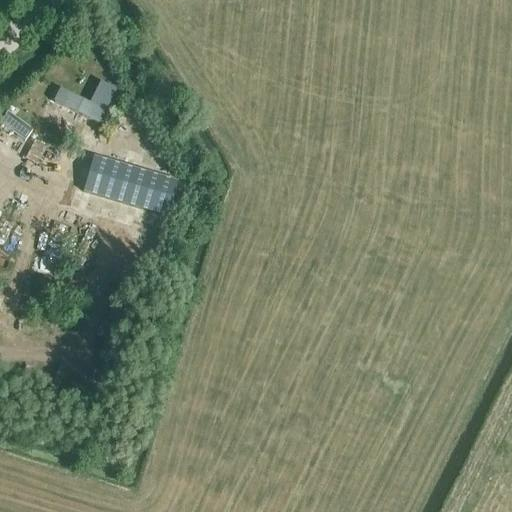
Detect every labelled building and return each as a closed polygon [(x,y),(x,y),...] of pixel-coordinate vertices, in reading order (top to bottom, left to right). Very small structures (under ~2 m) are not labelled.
[(99,83),(89,104),(59,90),(52,103),(98,126),(116,91),(99,83)] [(7,113),(0,123),(0,124),(24,142),(32,132),(7,113)] [(57,128),(54,136),(56,137),(61,139),(65,131),(57,128)] [(34,141),(24,160),(34,166),(44,147),(34,141)] [(93,158),(82,193),(167,218),(177,183),(93,158)] [(13,190),(3,218),(16,224),(27,195),(13,190)]
